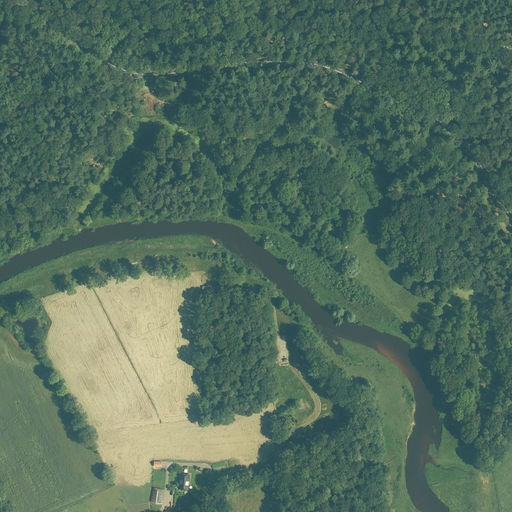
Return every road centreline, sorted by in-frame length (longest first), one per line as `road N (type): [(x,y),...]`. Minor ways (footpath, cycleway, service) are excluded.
road 1 (primary): [(511,220),(478,161),(445,125),(344,74),(287,61),(135,73),(97,56),(20,0)]
road 2 (track): [(190,511),(233,466),(361,391)]
